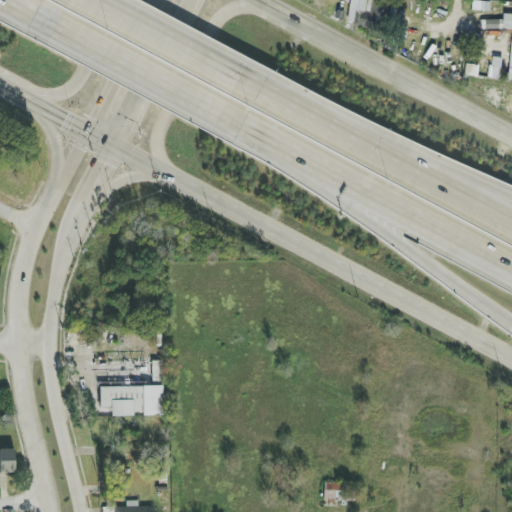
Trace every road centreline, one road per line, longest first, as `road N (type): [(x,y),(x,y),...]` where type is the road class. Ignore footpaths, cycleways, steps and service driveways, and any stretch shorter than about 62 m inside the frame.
road 1 (primary): [(119,145),(511,356)]
road 2 (secondary): [(81,511),(49,345),(67,242),(119,145)]
road 3 (motorway): [(221,115),(511,320)]
road 4 (motorway): [(221,115),(511,267)]
road 5 (secondary): [(56,190),(27,252),(18,346),(51,504)]
road 6 (primary): [(265,4),(224,15),(161,125),(158,156),(176,179)]
road 7 (primary): [(511,132),(317,30)]
road 8 (motorway): [(56,27),(221,115)]
road 9 (motorway): [(243,79),(93,0)]
road 10 (motorway): [(380,162),(243,79)]
road 11 (primary): [(19,90),(69,91),(120,0)]
road 12 (motorway): [(511,231),(380,162)]
road 13 (secondary): [(134,116),(191,4)]
